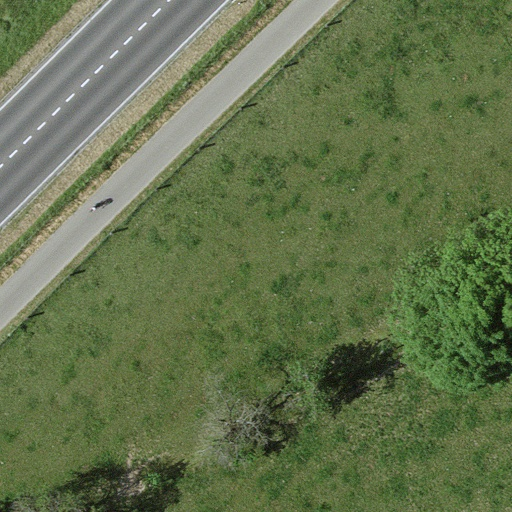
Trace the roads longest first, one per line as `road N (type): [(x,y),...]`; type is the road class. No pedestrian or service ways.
road 1 (unclassified): [(316,0),(0,311)]
road 2 (primary): [(0,167),(169,0)]
